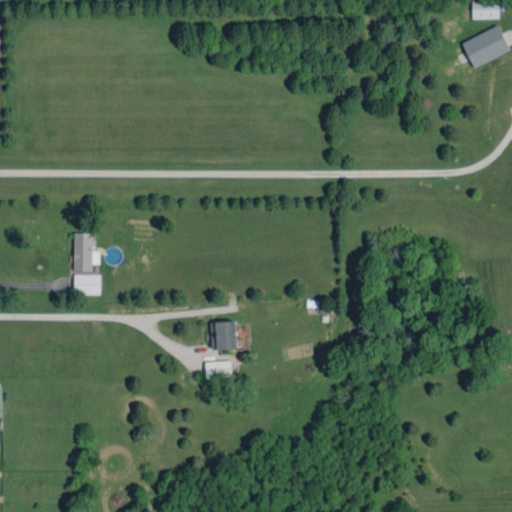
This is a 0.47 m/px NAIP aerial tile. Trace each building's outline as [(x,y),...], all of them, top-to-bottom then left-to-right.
[(498,0),(471,0),(472,19),(499,18),(498,0)] [(510,50),(498,25),(461,42),(473,67),(510,50)] [(73,270),(92,271),(92,264),(99,264),(99,250),(92,250),(92,233),(73,232),(73,270)] [(100,274),(73,274),(73,293),(99,294),(100,274)] [(210,321),(211,349),(237,348),(236,320),(210,321)] [(232,376),(231,360),(205,361),(205,377),(232,376)]
